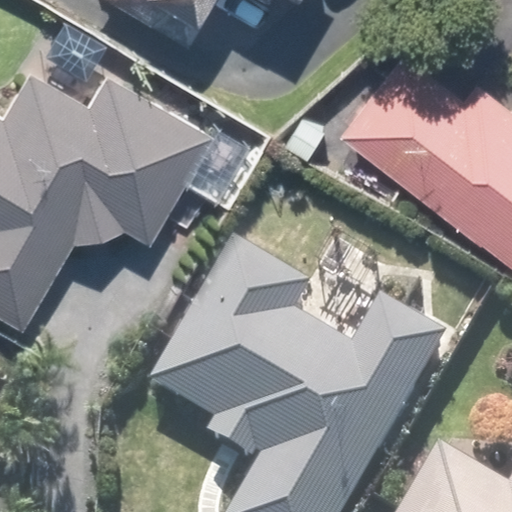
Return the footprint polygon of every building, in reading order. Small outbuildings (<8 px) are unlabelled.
[(103,0),(179,44),(204,0),(240,0),(246,3),(247,0),(275,0),(281,3),(283,0),(103,0)] [(401,53),(338,134),(511,268),(511,111),(474,82),(461,99),(401,53)] [(139,243),(202,135),(95,74),(78,104),(19,70),(0,102),(0,321),(12,329),(61,243),(113,229),(139,243)] [(149,241),(133,269),(99,250),(37,359),(107,398),(158,310),(185,262),(149,241)] [(345,511),(443,345),(377,307),(350,354),(292,320),(308,292),(230,248),(147,391),(213,429),(205,443),(250,469),(254,461),(259,464),(231,511),(345,511)] [(511,511),(511,476),(504,490),(434,449),(397,511),(511,511)]
